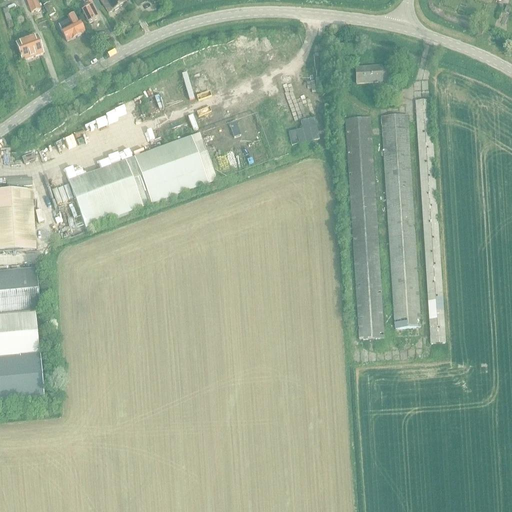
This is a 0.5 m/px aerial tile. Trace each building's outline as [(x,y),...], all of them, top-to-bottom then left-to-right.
[(26,0),(31,13),(40,10),(36,0),(26,0)] [(93,0),(99,10),(101,8),(97,0),(93,0)] [(99,0),(108,14),(113,11),(114,11),(119,9),(118,8),(123,5),(122,4),(127,0),(126,0),(99,0)] [(43,6),(49,17),(55,14),(49,2),(43,6)] [(85,10),(82,12),(88,24),(98,19),(95,13),(96,12),(91,2),(83,6),(85,10)] [(3,10),(9,29),(13,27),(8,9),(3,10)] [(69,20),(58,26),(67,42),(71,40),(72,40),(75,38),(75,39),(75,38),(77,37),(81,35),(84,33),(79,23),(78,23),(74,15),(68,19),(69,20)] [(16,44),(22,62),(43,55),(37,37),(16,44)] [(390,68),(381,69),(381,67),(355,69),(356,84),(384,82),(384,84),(391,84),(390,68)] [(280,86),(290,111),(296,109),(286,84),(280,86)] [(163,91),(159,93),(163,104),(168,102),(163,91)] [(132,108),(141,105),(139,98),(130,101),(132,108)] [(156,109),(159,107),(154,98),(150,100),(156,109)] [(415,102),(431,345),(445,344),(429,101),(415,102)] [(381,118),(395,339),(420,337),(406,116),(381,118)] [(236,130),(251,124),(250,119),(234,124),(236,130)] [(345,121),(359,341),(383,339),(369,119),(345,121)] [(207,184),(217,181),(199,133),(112,165),(112,164),(67,180),(85,230),(208,186),(207,184)] [(143,140),(134,142),(136,149),(144,147),(143,140)] [(130,149),(126,141),(116,146),(120,154),(130,149)] [(32,179),(36,189),(44,186),(41,176),(32,179)] [(32,192),(0,193),(0,252),(35,251),(32,192)] [(37,270),(0,272),(0,315),(36,313),(35,312),(40,312),(37,270)] [(0,315),(0,358),(40,355),(36,313),(0,315)] [(40,355),(0,358),(0,403),(44,400),(40,355)]
